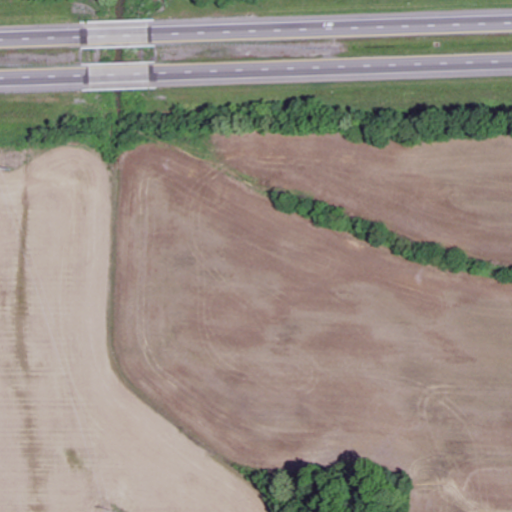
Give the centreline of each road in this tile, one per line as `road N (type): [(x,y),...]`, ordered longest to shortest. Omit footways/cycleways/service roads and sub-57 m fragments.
road 1 (motorway): [(511,18),(152,30)]
road 2 (motorway): [(153,76),(511,63)]
